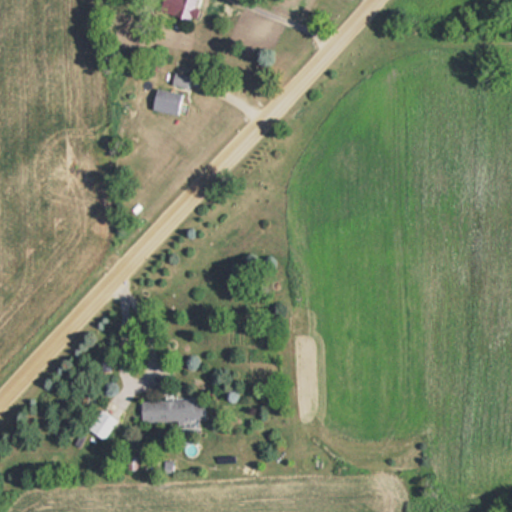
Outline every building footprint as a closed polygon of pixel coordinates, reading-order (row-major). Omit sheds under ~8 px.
[(168,0),(163,12),(186,22),(196,0),(168,0)] [(170,86),(187,88),(188,76),(171,74),(170,86)] [(148,110),(176,116),(180,94),(152,89),(148,110)] [(138,400),(139,421),(201,419),(200,398),(138,400)] [(85,429),(101,439),(114,419),(97,409),(85,429)]
